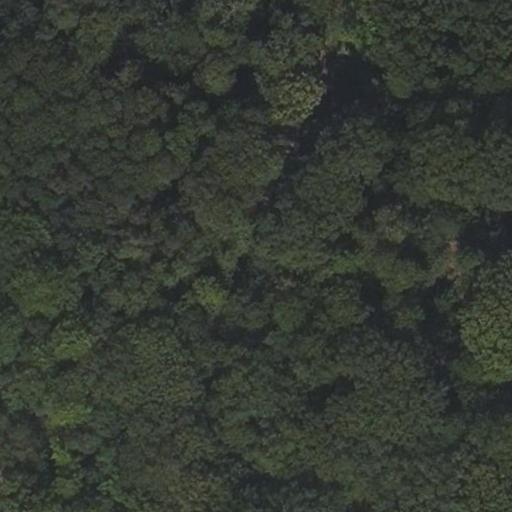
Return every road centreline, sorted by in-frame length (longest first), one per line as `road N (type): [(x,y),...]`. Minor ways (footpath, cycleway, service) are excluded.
road 1 (track): [(321,102),(215,364),(202,421),(206,511)]
road 2 (track): [(321,102),(511,93)]
